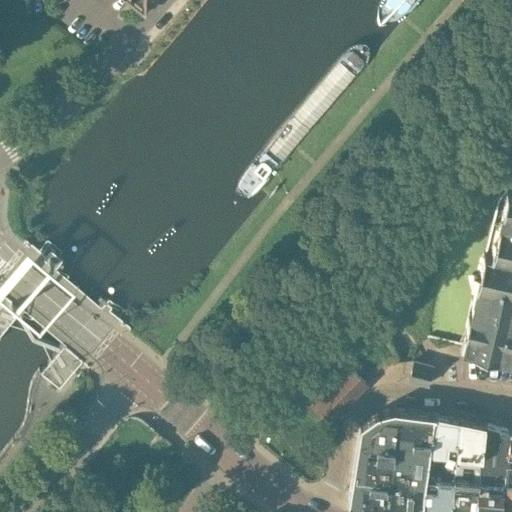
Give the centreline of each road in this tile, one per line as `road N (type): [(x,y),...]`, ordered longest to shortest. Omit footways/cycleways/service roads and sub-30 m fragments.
road 1 (residential): [(319,511),(337,474),(346,422),(369,398),(470,389),(511,395)]
road 2 (unclassified): [(139,374),(0,256)]
road 3 (unclassified): [(25,511),(139,374)]
